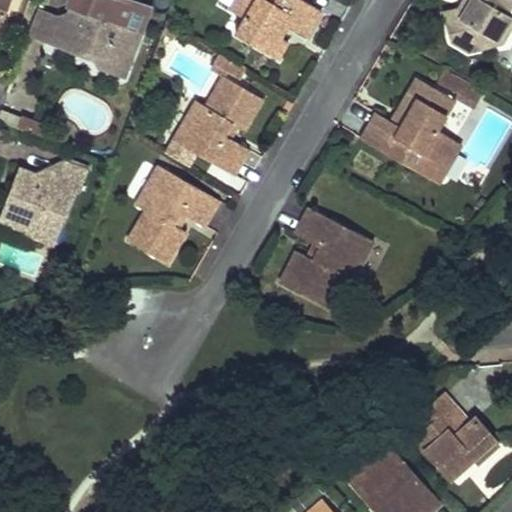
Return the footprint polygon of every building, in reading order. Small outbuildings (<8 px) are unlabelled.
[(111,61),(130,67),(143,33),(108,19),(116,0),(69,0),(68,3),(72,4),(69,12),(61,15),(53,35),(69,41),(66,48),(81,54),(86,52),(93,54),(98,66),(111,61)] [(245,16),(235,33),(280,58),(289,42),(280,38),(275,35),(282,21),(288,25),(308,36),(323,9),(306,0),(234,0),(229,8),(245,16)] [(511,0),(475,0),(470,10),(462,6),(452,25),(455,38),(476,49),(489,46),(496,34),(505,39),(511,25),(511,0)] [(465,0),(462,6),(470,10),(475,0),(465,0)] [(61,15),(45,8),(34,35),(50,42),(53,35),(61,15)] [(282,21),(275,35),(280,38),(288,25),(282,21)] [(69,41),(53,35),(50,42),(66,48),(69,41)] [(235,59),(216,48),(210,59),(228,70),(235,59)] [(242,63),(235,59),(228,70),(235,74),(242,63)] [(98,66),(126,77),(130,67),(111,61),(98,66)] [(197,99),(173,138),(235,176),(252,148),(231,136),(226,133),(233,121),(238,124),(247,129),(265,98),(226,74),(207,105),(197,99)] [(456,75),(450,86),(468,96),(474,85),(456,75)] [(396,124),(380,115),(366,139),(436,180),(457,142),(443,134),(461,104),(422,81),(407,105),(415,110),(404,129),(396,124)] [(407,105),(396,124),(404,129),(415,110),(407,105)] [(22,115),(17,126),(32,133),(37,120),(22,115)] [(37,120),(32,133),(62,144),(66,133),(37,120)] [(233,121),(226,133),(231,136),(238,124),(233,121)] [(457,142),(436,180),(446,186),(457,167),(467,148),(457,142)] [(36,174),(21,168),(14,187),(23,191),(17,204),(15,210),(21,221),(18,230),(40,239),(41,234),(55,240),(76,189),(79,190),(86,172),(62,162),(55,181),(36,174)] [(36,174),(55,181),(62,162),(36,174)] [(147,209),(130,239),(170,263),(188,231),(181,226),(176,223),(182,213),(187,216),(206,227),(222,201),(160,165),(137,204),(147,209)] [(14,187),(9,201),(17,204),(23,191),(14,187)] [(9,201),(0,222),(0,223),(18,230),(21,221),(15,210),(17,204),(9,201)] [(182,213),(176,223),(181,226),(187,216),(182,213)] [(309,260),(300,255),(283,288),(330,312),(346,281),(356,286),(377,246),(312,213),(299,239),(316,247),(322,251),(316,263),(309,260)] [(18,230),(13,241),(36,250),(40,239),(18,230)] [(316,247),(309,260),(316,263),(322,251),(316,247)] [(414,441),(448,481),(469,463),(473,469),(497,448),(474,422),(468,427),(461,434),(455,428),(463,421),(443,398),(414,423),(423,433),(414,441)] [(468,427),(463,421),(455,428),(461,434),(468,427)] [(429,511),(435,507),(383,448),(345,481),(369,508),(374,504),(380,511),(378,511),(429,511)] [(325,511),(318,503),(308,511),(325,511)]
